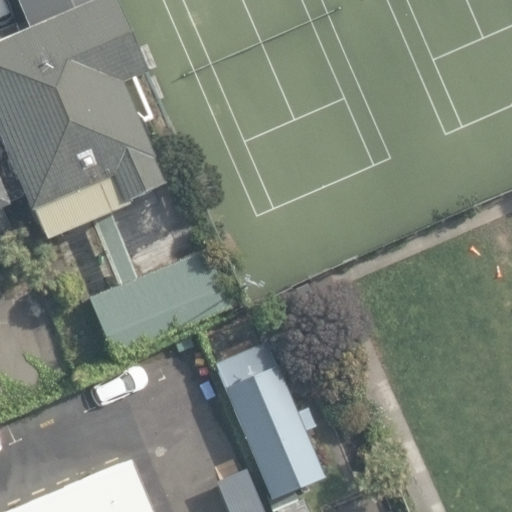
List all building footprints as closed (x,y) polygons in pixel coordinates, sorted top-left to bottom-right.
[(0,24),(0,183),(12,211),(144,155),(76,0),(0,0),(0,11),(4,22),(0,24)] [(232,314),(200,248),(91,300),(122,366),(232,314)] [(265,342),(213,365),(271,498),(323,476),(265,342)] [(0,511),(145,511),(122,459),(0,509),(0,511)] [(306,511),(301,500),(277,510),(277,511),(306,511)]
